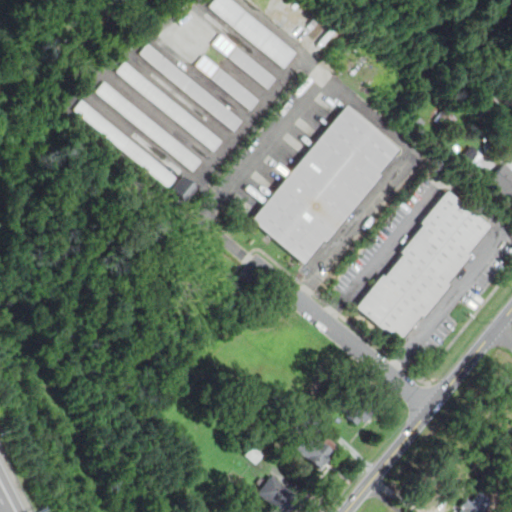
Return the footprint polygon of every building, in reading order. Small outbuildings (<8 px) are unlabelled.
[(282,66),(207,5),(211,0),(230,0),(294,52),(282,66)] [(225,54),(211,43),(219,33),(233,45),(225,54)] [(232,130),(137,52),(145,42),(240,120),(232,130)] [(266,88),(227,56),(235,46),(274,78),(266,88)] [(194,64),(201,54),(217,66),(209,76),(194,64)] [(114,70),(122,60),(220,140),(212,150),(114,70)] [(218,67),(257,99),(249,109),(210,77),(218,67)] [(192,170),(93,90),(101,80),(200,160),(192,170)] [(511,104),(502,89),(485,101),(496,116),(511,104)] [(70,108),(78,99),(175,178),(167,188),(70,108)] [(248,219),(343,104),(396,148),(376,172),(379,175),(324,242),(321,239),(301,263),(248,219)] [(456,117),(444,107),(435,117),(447,128),(456,117)] [(511,199),(511,197),(511,168),(502,161),(487,181),(511,199)] [(175,178),(178,174),(195,188),(184,201),(167,188),(175,178)] [(354,306),(379,274),(382,276),(400,254),(398,252),(421,224),(418,222),(444,190),(488,225),(465,253),(468,255),(445,282),(448,284),(421,317),(419,315),(397,341),(354,306)] [(359,427),(375,408),(354,391),(338,410),(359,427)] [(293,448),(317,470),(334,450),(311,429),(293,448)] [(244,454),(253,462),(261,453),(252,444),(244,454)] [(255,491),(278,511),(280,511),(295,494),(270,473),(255,491)] [(451,511),(464,496),(482,511),(451,511)]
